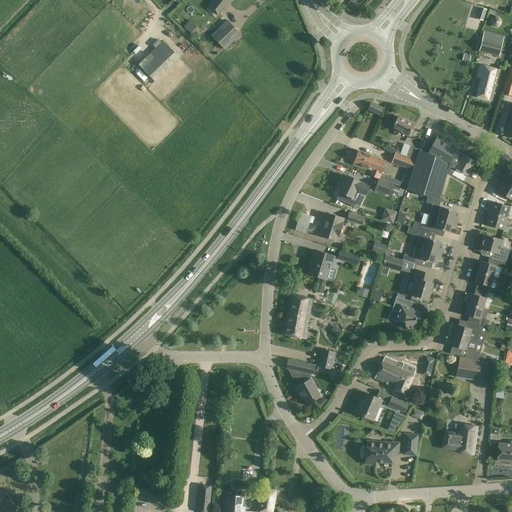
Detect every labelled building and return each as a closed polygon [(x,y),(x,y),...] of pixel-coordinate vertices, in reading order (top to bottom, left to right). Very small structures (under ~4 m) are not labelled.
[(232,0),(214,0),(208,7),(217,14),(226,2),(229,4),(232,0)] [(486,10),(479,7),(476,19),(483,21),(486,10)] [(492,26),(496,27),(499,25),(500,21),(498,18),(494,17),(491,19),(490,23),(492,26)] [(240,35),(227,20),(210,36),(224,50),(240,35)] [(184,28),(191,33),(197,27),(190,21),(184,28)] [(504,37),(483,32),(478,51),(499,56),(504,37)] [(179,58),(163,41),(138,65),(155,82),(179,58)] [(511,58),(502,93),(511,96),(511,58)] [(500,69),(481,65),(473,96),(491,101),(500,69)] [(382,108),(370,103),(367,110),(379,115),(382,108)] [(386,110),(381,119),(390,123),(395,114),(386,110)] [(413,125),(398,117),(392,127),(397,130),(395,134),(399,136),(401,132),(407,136),(413,125)] [(418,151),(415,161),(412,170),(407,185),(406,189),(407,189),(406,189),(428,196),(438,199),(448,169),(447,169),(448,166),(457,151),(436,139),(428,154),(418,151)] [(392,154),(395,150),(387,144),(384,148),(392,154)] [(406,156),(414,158),(417,149),(410,146),(406,156)] [(368,175),(378,179),(379,179),(381,174),(385,162),(358,151),(356,156),(353,155),(351,162),(353,163),(370,170),(368,175)] [(474,161),(457,151),(448,166),(447,169),(448,169),(453,172),(455,169),(466,175),(474,161)] [(415,161),(396,154),(395,154),(392,163),(412,170),(415,161)] [(511,172),(509,171),(503,181),(511,186),(511,172)] [(381,174),(379,179),(379,180),(394,185),(406,190),(406,189),(407,185),(384,176),(381,174)] [(338,197),(338,198),(349,203),(358,208),(368,187),(360,183),(359,182),(346,176),(338,192),(340,193),(338,197),(338,198),(338,197)] [(390,197),(394,185),(379,180),(378,179),(374,190),(390,197)] [(511,186),(503,181),(497,192),(511,201),(511,186)] [(401,197),(404,190),(395,187),(393,193),(401,197)] [(432,204),(429,215),(457,223),(458,219),(453,217),(455,211),(439,206),(440,201),(427,196),(426,202),(432,204)] [(492,201),(489,213),(507,219),(511,207),(492,201)] [(396,212),(385,208),(381,220),(393,224),(396,212)] [(401,224),(404,213),(397,212),(395,222),(401,224)] [(309,224),(312,216),(303,214),(302,213),(300,213),(295,230),(296,231),(297,231),(306,234),(309,224)] [(343,219),(325,213),(319,235),(336,240),(343,219)] [(364,218),(348,213),(346,221),(362,226),(364,218)] [(504,230),(507,219),(489,213),(485,225),(504,230)] [(418,229),(423,231),(431,233),(432,227),(449,232),(451,226),(455,228),(457,223),(429,215),(426,225),(419,223),(418,229)] [(418,229),(408,227),(406,233),(418,237),(415,246),(441,254),(443,249),(438,248),(440,242),(425,238),(421,237),(423,231),(418,229)] [(489,257),(498,260),(505,262),(509,249),(501,247),(502,241),(484,235),(480,249),(494,253),(492,258),(489,257)] [(377,255),(383,257),(386,247),(380,245),(377,255)] [(415,246),(415,247),(413,256),(404,254),(402,260),(414,264),(418,265),(419,259),(433,263),(435,257),(440,259),(441,254),(415,246)] [(313,261),(308,274),(318,277),(319,277),(326,279),(327,279),(332,281),(336,269),(330,268),(333,257),(323,253),(314,250),(311,260),(313,261)] [(359,256),(340,250),(337,258),(356,264),(359,256)] [(385,255),(382,266),(400,271),(403,261),(385,255)] [(496,266),(503,269),(505,262),(498,260),(496,266)] [(493,276),(496,266),(481,261),(478,272),(493,276)] [(408,279),(404,293),(411,295),(410,295),(418,297),(427,300),(432,284),(431,283),(433,275),(424,272),(414,269),(411,280),(408,279)] [(493,276),(478,272),(474,282),(490,287),(493,276)] [(319,277),(318,283),(324,285),(325,285),(327,279),(326,279),(319,277)] [(318,283),(316,290),(323,291),(325,285),(324,285),(318,283)] [(357,289),(356,294),(368,298),(369,293),(357,289)] [(372,300),(378,302),(380,293),(375,292),(372,300)] [(312,299),(292,294),(282,334),(305,339),(307,332),(306,331),(312,299)] [(471,294),(468,304),(483,309),(486,298),(471,294)] [(412,301),(396,296),(392,311),(398,313),(396,321),(405,324),(405,329),(416,328),(415,320),(416,318),(418,319),(421,311),(410,308),(412,301)] [(483,309),(468,304),(465,315),(479,319),(483,309)] [(480,326),(466,322),(465,327),(456,325),(453,335),(463,338),(475,342),(480,326)] [(465,357),(484,360),(486,355),(472,351),(475,342),(463,338),(453,335),(450,346),(467,351),(465,357)] [(321,349),(317,366),(332,370),(335,352),(321,349)] [(402,365),(384,357),(374,378),(394,387),(393,389),(404,394),(416,369),(403,364),(402,365)] [(477,360),(459,357),(455,377),(473,381),(477,360)] [(295,369),(290,372),(297,386),(295,387),(299,394),(300,393),(307,406),(315,401),(314,400),(320,396),(310,379),(309,379),(310,373),(312,374),(314,365),(297,361),(295,369)] [(496,404),(500,404),(501,398),(503,398),(504,389),(497,388),(496,404)] [(358,404),(355,413),(373,421),(382,400),(365,393),(360,405),(358,404)] [(408,403),(391,396),(388,404),(387,406),(404,413),(408,403)] [(321,399),(317,404),(323,408),(326,403),(321,399)] [(396,426),(390,424),(388,430),(394,433),(396,426)] [(476,426),(461,424),(459,433),(455,433),(445,431),(443,448),(459,450),(458,452),(474,455),(476,440),(474,440),(476,426)] [(491,434),(499,435),(500,428),(492,427),(491,434)] [(418,434),(404,433),(402,455),(416,457),(418,434)] [(364,455),(365,456),(365,464),(374,464),(374,461),(390,463),(391,456),(398,456),(399,443),(392,443),(367,441),(366,449),(364,450),(364,455)] [(511,441),(510,444),(499,443),(498,461),(511,461),(511,441)] [(200,485),(197,511),(207,511),(211,487),(200,485)] [(271,511),(276,491),(262,489),(257,511),(271,511)] [(242,497),(227,495),(226,509),(221,508),(220,511),(245,511),(241,511),(242,497)]
